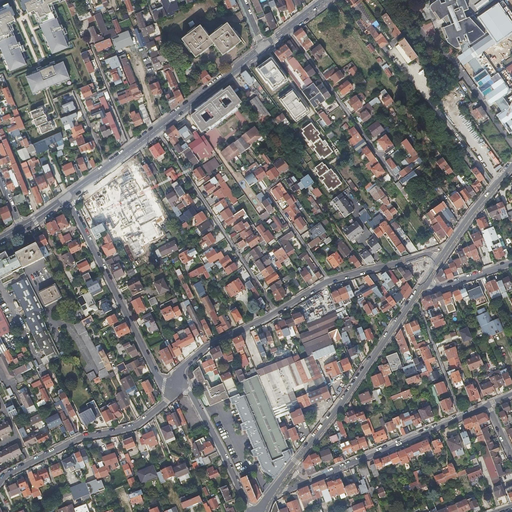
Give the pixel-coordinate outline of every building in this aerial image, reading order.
[(59,0),(25,0),(23,1),(28,12),(34,9),(52,53),(68,46),(68,45),(63,34),(65,33),(61,23),(59,24),(50,2),(54,0),(56,0),(57,1),(59,0)] [(128,0),(124,0),(129,12),(133,10),(128,0)] [(166,15),(167,17),(175,13),(174,10),(171,4),(169,5),(167,0),(160,0),(162,4),(162,5),(164,11),(166,15)] [(262,10),(258,0),(252,0),(258,12),(262,10)] [(276,5),(279,11),(287,8),(283,0),(279,0),(280,1),(275,3),(276,5)] [(289,12),(289,13),(290,12),(290,11),(295,9),(291,0),(283,0),(287,8),(289,12)] [(345,0),(348,3),(359,19),(366,27),(370,24),(376,20),(361,0),(360,0),(345,0)] [(430,9),(439,21),(440,23),(441,25),(445,22),(442,18),(445,22),(446,22),(448,25),(441,28),(447,41),(455,47),(456,47),(457,47),(460,46),(463,53),(470,48),(469,45),(488,32),(476,18),(475,16),(474,15),(472,15),(467,17),(466,15),(467,15),(468,15),(466,12),(465,12),(464,10),(469,8),(466,1),(467,0),(444,0),(445,1),(441,2),(440,0),(436,0),(431,4),(430,5),(430,6),(430,7),(431,8),(430,9)] [(511,13),(502,0),(501,0),(476,18),(488,32),(489,35),(470,48),(463,53),(458,57),(464,65),(465,64),(468,62),(477,56),(511,29),(511,13)] [(6,5),(0,8),(0,46),(10,71),(26,64),(19,46),(21,45),(19,41),(17,42),(9,22),(15,19),(10,7),(7,9),(6,5)] [(155,19),(155,20),(166,15),(164,11),(162,5),(157,7),(157,6),(155,7),(156,8),(151,10),(155,19)] [(81,10),(76,12),(79,21),(91,16),(89,11),(83,14),(81,10)] [(134,13),(140,29),(145,26),(142,18),(143,17),(140,11),(134,13)] [(266,19),(270,28),(275,26),(269,12),(264,14),(265,16),(266,19)] [(394,28),(396,26),(386,12),(381,16),(389,26),(392,24),(394,28)] [(102,35),(104,40),(109,37),(116,35),(114,30),(106,33),(98,13),(94,15),(96,20),(102,35)] [(116,29),(114,30),(116,35),(122,33),(116,19),(113,20),(116,29)] [(366,35),(370,33),(366,27),(359,19),(356,21),(366,35)] [(227,21),(214,31),(209,35),(200,24),(182,38),(195,56),(214,42),(223,53),(241,39),(227,21)] [(143,35),(146,34),(154,31),(151,24),(145,26),(140,29),(143,35)] [(370,33),(371,35),(381,48),(387,43),(384,38),(381,37),(377,40),(375,37),(378,35),(370,24),(366,27),(370,33)] [(423,26),(427,36),(434,33),(430,24),(423,26)] [(88,27),(94,43),(104,40),(102,35),(99,36),(98,34),(96,34),(93,26),(88,27)] [(301,28),(293,34),(306,52),(314,46),(310,40),(305,43),(303,41),(304,40),(302,39),(307,36),(301,28)] [(122,33),(116,35),(109,37),(112,44),(114,49),(132,42),(128,30),(122,33)] [(408,62),(417,56),(404,38),(401,33),(398,34),(401,38),(397,41),(399,43),(396,46),(408,62)] [(154,41),(153,40),(149,41),(146,34),(143,35),(147,46),(148,48),(155,45),(154,41)] [(104,40),(94,43),(97,51),(103,48),(102,47),(112,44),(109,37),(104,40)] [(291,39),(285,44),(285,45),(293,55),(293,56),(300,51),(291,39)] [(285,45),(274,53),(277,56),(281,62),(291,55),(292,56),(293,55),(285,45)] [(325,52),(320,45),(311,52),(317,61),(321,58),(320,56),(325,52)] [(91,51),(90,49),(86,51),(80,53),(84,63),(90,61),(86,53),(91,51)] [(103,55),(105,59),(106,63),(109,62),(111,68),(120,65),(120,64),(118,59),(117,55),(116,54),(115,51),(115,50),(103,55)] [(163,54),(162,53),(159,55),(151,58),(155,68),(161,66),(159,61),(165,59),(163,54)] [(118,59),(120,64),(120,65),(125,76),(126,78),(128,83),(130,88),(134,98),(134,99),(138,97),(138,96),(141,94),(140,89),(138,90),(134,80),(137,79),(135,76),(133,77),(128,64),(130,63),(127,56),(124,57),(118,59)] [(477,56),(468,62),(477,75),(472,78),(478,87),(477,88),(490,106),(495,102),(502,111),(496,116),(509,134),(511,133),(511,105),(510,107),(503,97),(511,90),(511,77),(510,75),(505,68),(492,77),(477,56)] [(303,70),(296,60),(294,57),(292,58),(294,61),(293,62),(300,72),(298,74),(299,76),(301,74),(303,76),(300,78),(307,87),(313,83),(309,77),(303,70)] [(283,82),(287,79),(280,71),(279,71),(279,69),(272,59),(257,70),(267,83),(272,89),(277,86),(277,87),(284,83),(283,82)] [(55,61),(43,66),(44,68),(26,76),(31,87),(33,86),(35,92),(62,81),(61,80),(69,76),(63,60),(56,63),(55,61)] [(94,71),(90,61),(84,63),(92,82),(93,85),(95,88),(98,87),(92,74),(91,73),(90,72),(94,71)] [(387,67),(385,64),(381,67),(383,70),(384,70),(389,77),(391,75),(387,68),(387,67)] [(310,65),(303,70),(309,77),(315,72),(310,65)] [(348,70),(353,76),(357,73),(359,72),(354,65),(348,70)] [(114,80),(114,81),(115,81),(119,78),(118,76),(122,75),(119,66),(110,70),(110,71),(109,71),(111,75),(112,74),(114,80)] [(173,72),(171,66),(170,67),(169,67),(164,69),(163,69),(171,87),(176,85),(176,86),(176,87),(172,89),(174,94),(173,95),(173,96),(170,98),(168,94),(167,94),(165,95),(171,109),(183,99),(171,72),(173,72)] [(339,70),(336,67),(323,76),(326,80),(330,77),(339,70)] [(201,78),(204,84),(212,77),(205,69),(201,72),(199,73),(201,78)] [(339,70),(330,77),(335,83),(343,77),(339,70)] [(250,77),(245,71),(240,75),(249,86),(251,84),(253,83),(249,78),(250,77)] [(4,98),(6,98),(11,96),(2,74),(0,74),(0,77),(0,78),(4,88),(2,88),(3,91),(1,92),(4,98)] [(188,81),(184,74),(180,76),(184,84),(188,81)] [(321,84),(322,83),(320,79),(314,84),(316,87),(321,84)] [(149,85),(152,94),(156,92),(157,94),(162,92),(157,81),(149,85)] [(238,89),(232,81),(228,84),(230,87),(234,92),(236,91),(238,89)] [(264,91),(256,81),(254,83),(253,83),(261,93),(264,91)] [(352,88),(347,81),(338,88),(343,95),(352,88)] [(98,95),(97,93),(96,92),(92,93),(89,86),(93,85),(92,82),(80,88),(85,100),(93,97),(93,96),(98,95)] [(316,87),(314,84),(313,83),(307,87),(302,91),(308,100),(319,92),(320,92),(316,87)] [(324,88),(321,84),(316,87),(320,92),(325,99),(330,96),(325,88),(324,88)] [(395,87),(401,94),(404,92),(399,84),(395,87)] [(240,106),(243,104),(234,92),(230,87),(229,88),(228,88),(227,88),(226,88),(224,89),(222,91),(221,89),(197,108),(195,109),(196,110),(194,112),(193,115),(191,117),(203,134),(207,131),(209,134),(212,131),(213,133),(220,128),(218,127),(232,116),(233,118),(240,113),(238,111),(242,108),(240,106)] [(134,98),(130,88),(116,93),(120,104),(125,102),(129,100),(126,93),(128,92),(129,95),(130,96),(131,99),(134,98)] [(241,99),(242,98),(244,97),(238,89),(236,91),(241,99)] [(256,96),(268,112),(272,110),(256,89),(255,90),(253,91),(256,96)] [(388,95),(384,89),(380,92),(384,98),(381,100),(386,106),(393,101),(388,95)] [(295,121),(309,111),(293,90),(279,100),(288,111),(290,111),(290,114),(295,121)] [(319,92),(308,100),(314,108),(316,107),(320,104),(321,105),(326,101),(325,99),(320,92),(319,92)] [(356,112),(362,107),(361,106),(359,103),(363,100),(365,99),(360,93),(349,101),(351,103),(350,104),(356,112)] [(11,106),(15,105),(11,96),(6,98),(8,103),(7,103),(7,104),(8,104),(10,103),(11,106)] [(108,109),(103,96),(99,98),(100,102),(101,103),(103,107),(104,110),(108,109)] [(103,96),(108,109),(104,110),(105,112),(106,116),(111,128),(112,129),(113,132),(117,143),(120,140),(119,137),(120,137),(103,96)] [(267,118),(271,116),(271,115),(268,112),(256,96),(248,102),(254,110),(260,118),(264,115),(267,118)] [(265,98),(273,109),(276,107),(268,96),(265,98)] [(371,107),(377,102),(379,100),(376,97),(368,103),(371,107)] [(65,106),(66,108),(68,107),(69,111),(76,108),(72,99),(61,104),(62,107),(65,106)] [(85,101),(90,112),(103,107),(101,103),(98,104),(95,106),(94,105),(93,105),(91,99),(85,101)] [(137,105),(146,127),(151,123),(143,103),(137,105)] [(371,107),(368,103),(362,107),(356,112),(358,116),(359,115),(361,117),(360,118),(363,122),(370,117),(368,113),(373,110),(371,107)] [(41,105),(37,107),(38,108),(30,111),(33,119),(34,118),(37,125),(38,125),(42,133),(55,127),(53,124),(52,125),(50,120),(47,121),(44,114),(46,114),(45,110),(43,111),(41,105)] [(478,119),(486,113),(481,105),(477,108),(476,106),(473,107),(475,109),(472,111),(478,119)] [(105,112),(104,110),(103,107),(90,112),(91,116),(99,112),(101,118),(106,116),(105,112)] [(129,112),(134,125),(142,122),(138,112),(135,113),(134,110),(129,112)] [(261,123),(267,118),(264,115),(260,118),(254,110),(251,112),(257,120),(258,119),(261,123)] [(321,118),(322,120),(320,121),(324,126),(326,125),(327,126),(331,123),(323,111),(319,114),(321,118)] [(70,114),(66,115),(66,116),(67,117),(69,123),(71,127),(75,125),(72,120),(74,119),(74,118),(74,117),(77,116),(76,112),(70,114)] [(288,121),(282,113),(274,120),(277,124),(281,122),(284,126),(286,125),(285,123),(288,121)] [(12,130),(18,128),(21,126),(24,125),(22,122),(20,116),(19,115),(14,117),(13,116),(11,117),(3,121),(4,123),(14,119),(17,125),(11,127),(12,130)] [(63,125),(69,123),(67,117),(66,116),(61,119),(63,125)] [(111,133),(113,132),(112,129),(111,128),(106,116),(101,118),(100,118),(103,126),(99,128),(103,137),(111,133)] [(385,134),(390,130),(389,128),(387,130),(386,128),(383,130),(377,121),(368,128),(374,137),(379,133),(382,137),(385,134)] [(76,136),(81,134),(80,132),(84,131),(81,124),(76,126),(76,125),(75,125),(71,127),(74,135),(75,137),(76,136)] [(324,158),(331,153),(328,148),(329,147),(325,142),(323,143),(316,134),(318,133),(314,127),(313,128),(309,124),(302,129),(303,131),(301,133),(309,142),(310,141),(315,147),(313,148),(320,158),(322,156),(324,158)] [(174,125),(166,132),(170,138),(169,139),(174,147),(178,144),(180,143),(175,137),(178,135),(183,141),(184,140),(177,130),(174,125)] [(206,156),(207,158),(212,155),(200,137),(195,140),(191,133),(185,125),(177,130),(184,140),(187,145),(189,147),(193,153),(198,161),(206,156)] [(295,131),(291,126),(290,127),(292,130),(290,131),(285,135),(287,138),(290,136),(293,134),(296,131),(295,131)] [(359,146),(365,141),(362,138),(361,139),(354,128),(353,128),(352,127),(350,128),(351,130),(349,131),(348,131),(353,138),(349,140),(358,153),(362,150),(359,146)] [(10,162),(12,165),(22,190),(23,194),(28,192),(5,138),(1,128),(0,128),(0,136),(1,140),(8,155),(9,160),(10,162)] [(26,147),(21,137),(18,128),(12,130),(8,132),(13,144),(16,143),(13,137),(17,135),(23,149),(17,151),(21,160),(29,157),(25,147),(26,147)] [(249,147),(262,138),(255,128),(242,137),(234,143),(233,143),(220,152),(227,162),(240,153),(241,154),(250,148),(249,147)] [(195,130),(191,133),(195,140),(200,137),(195,130)] [(55,141),(63,138),(62,138),(60,132),(33,143),(35,150),(37,153),(42,151),(49,148),(47,145),(55,141)] [(78,146),(85,143),(82,134),(81,134),(76,136),(75,137),(78,146)] [(200,137),(212,155),(216,153),(203,134),(200,137)] [(386,154),(394,148),(385,134),(382,137),(376,140),(386,154)] [(35,150),(33,143),(31,144),(31,143),(29,145),(26,138),(25,135),(21,137),(26,147),(28,153),(35,150)] [(413,148),(410,144),(408,141),(406,139),(402,142),(412,157),(409,159),(408,157),(405,159),(409,165),(411,163),(416,159),(419,157),(417,154),(413,148)] [(93,140),(92,140),(91,141),(89,141),(85,143),(78,146),(79,148),(80,151),(88,148),(89,149),(94,147),(95,146),(93,140)] [(368,145),(365,141),(359,146),(362,150),(370,161),(374,158),(366,147),(368,145)] [(158,143),(149,149),(155,159),(164,153),(158,143)] [(178,144),(174,147),(179,154),(183,151),(189,147),(187,145),(182,149),(178,144)] [(185,155),(187,158),(193,153),(189,147),(183,151),(186,154),(185,155)] [(392,153),(397,160),(403,156),(400,152),(398,149),(393,152),(392,153)] [(192,165),(199,161),(198,161),(193,153),(187,158),(192,165)] [(268,165),(266,167),(267,169),(273,165),(267,156),(265,153),(261,155),(267,163),(268,165)] [(86,166),(82,157),(77,159),(81,170),(87,168),(86,166)] [(281,173),(289,167),(282,158),(279,161),(275,164),(281,173)] [(375,158),(374,158),(370,161),(365,164),(369,169),(371,169),(377,178),(385,172),(378,164),(379,163),(375,158)] [(457,167),(463,163),(460,158),(454,163),(457,167)] [(209,176),(211,179),(214,177),(215,177),(211,171),(215,169),(209,160),(202,165),(209,176)] [(391,160),(387,164),(395,175),(399,172),(391,160)] [(448,174),(452,171),(445,161),(438,165),(442,171),(443,170),(444,171),(445,170),(446,171),(448,174)] [(71,162),(62,165),(65,174),(74,171),(71,162)] [(262,178),(266,175),(261,167),(260,168),(256,162),(254,163),(255,165),(258,168),(258,169),(257,170),(252,173),(257,181),(262,178)] [(333,174),(326,165),(324,166),(322,162),(314,168),(317,172),(316,173),(319,178),(322,175),(324,178),(321,181),(328,190),(332,188),(333,190),(341,184),(337,179),(339,178),(335,173),(333,174)] [(79,178),(82,175),(79,169),(78,169),(76,163),(73,164),(79,178)] [(411,163),(409,165),(406,167),(399,172),(402,176),(410,170),(409,169),(410,167),(411,168),(414,167),(411,163)] [(466,167),(463,163),(457,167),(460,171),(466,167)] [(49,182),(54,180),(50,171),(47,164),(42,166),(49,182)] [(142,167),(151,183),(154,181),(153,180),(155,179),(147,164),(142,167)] [(152,164),(148,166),(153,174),(157,172),(152,164)] [(10,168),(9,166),(6,167),(11,179),(11,180),(13,185),(18,183),(13,172),(12,173),(10,169),(9,170),(9,169),(10,168)] [(11,179),(6,167),(2,169),(7,181),(11,179)] [(172,167),(165,172),(168,177),(170,175),(173,180),(177,178),(174,172),(172,167)] [(193,171),(195,175),(196,177),(198,180),(206,176),(200,167),(193,171)] [(279,174),(274,167),(269,171),(266,173),(267,175),(271,180),(279,174)] [(479,182),(484,178),(476,168),(471,171),(478,180),(479,182)] [(115,183),(105,188),(110,200),(117,197),(118,201),(132,196),(127,184),(135,181),(130,169),(122,173),(123,177),(117,179),(120,186),(117,187),(115,183)] [(413,176),(410,172),(399,181),(402,184),(413,176)] [(250,186),(257,181),(252,173),(245,179),(250,186)] [(314,182),(308,175),(300,180),(302,182),(297,185),(301,190),(307,185),(310,188),(311,189),(312,192),(313,192),(317,198),(318,197),(321,195),(322,194),(317,187),(314,189),(311,186),(314,184),(313,183),(314,183),(314,182)] [(229,192),(230,191),(229,189),(227,187),(225,184),(223,181),(220,176),(215,179),(217,182),(218,182),(220,185),(221,187),(226,194),(229,192)] [(296,184),(298,183),(293,176),(286,181),(291,188),(296,184)] [(206,183),(203,184),(204,186),(206,189),(205,189),(208,193),(215,188),(211,182),(213,181),(215,184),(217,182),(214,177),(211,179),(206,183)] [(39,180),(38,178),(35,179),(36,181),(37,181),(40,190),(47,187),(44,178),(39,180)] [(14,186),(13,185),(11,180),(6,182),(9,188),(12,187),(13,190),(15,189),(14,186)] [(180,197),(185,194),(183,191),(181,192),(176,184),(177,183),(179,182),(178,180),(176,181),(173,183),(171,184),(180,197)] [(350,180),(348,182),(355,192),(358,190),(350,180)] [(478,187),(481,185),(479,182),(478,180),(471,186),(476,192),(480,189),(478,187)] [(287,193),(280,182),(277,184),(278,187),(284,195),(287,193)] [(377,184),(376,183),(372,185),(366,189),(367,191),(369,190),(377,184)] [(384,195),(377,184),(369,190),(376,201),(380,198),(384,205),(379,208),(386,218),(391,214),(389,211),(386,207),(388,205),(387,203),(388,202),(386,199),(387,198),(386,196),(387,196),(385,194),(384,195)] [(471,197),(475,194),(469,185),(467,187),(466,185),(463,186),(471,197)] [(36,186),(31,188),(37,203),(42,201),(36,186)] [(401,188),(399,189),(401,192),(403,195),(408,201),(412,199),(403,186),(401,188)] [(457,190),(465,201),(471,197),(463,186),(457,190)] [(218,195),(221,200),(227,196),(226,194),(221,187),(213,192),(216,196),(218,195)] [(284,195),(278,187),(272,191),(278,199),(284,195)] [(23,194),(22,190),(20,191),(21,193),(13,196),(16,203),(19,202),(20,204),(23,202),(23,201),(26,199),(23,194)] [(169,194),(165,196),(174,212),(185,206),(183,202),(176,206),(177,206),(175,207),(172,202),(175,200),(175,201),(178,200),(173,191),(172,190),(168,192),(169,194)] [(456,209),(464,203),(457,192),(452,196),(448,199),(456,209)] [(104,211),(111,209),(106,193),(99,195),(104,211)] [(289,196),(287,193),(284,195),(280,198),(283,202),(285,200),(289,206),(294,203),(291,199),(289,196)] [(346,201),(341,193),(332,200),(340,210),(349,204),(346,201)] [(177,217),(182,214),(181,213),(187,209),(186,206),(193,202),(192,201),(194,199),(192,196),(190,198),(188,194),(186,195),(185,194),(180,197),(183,202),(185,206),(174,212),(177,217)] [(316,211),(319,208),(310,196),(307,198),(316,211)] [(233,205),(238,202),(234,197),(230,200),(233,205)] [(215,206),(220,213),(222,212),(228,208),(229,208),(224,200),(215,206)] [(267,211),(259,216),(262,220),(270,215),(268,213),(273,210),(269,204),(266,200),(261,203),(267,211)] [(448,237),(452,231),(450,226),(448,224),(446,225),(438,215),(437,216),(436,214),(440,210),(450,224),(452,222),(453,224),(457,221),(456,220),(453,216),(444,204),(443,201),(429,211),(446,234),(448,237)] [(143,217),(149,215),(143,202),(137,205),(143,217)] [(349,204),(340,210),(345,218),(354,211),(352,208),(351,207),(352,206),(353,205),(351,202),(350,203),(349,204)] [(285,209),(292,219),(301,214),(297,208),(295,209),(294,207),(296,206),(294,203),(289,206),(285,209)] [(507,215),(502,203),(496,205),(501,218),(507,215)] [(392,209),(389,211),(391,214),(392,215),(397,212),(392,205),(390,207),(392,209)] [(501,218),(496,205),(486,209),(490,218),(496,215),(498,219),(501,218)] [(0,213),(4,223),(12,219),(7,206),(0,208),(0,213)] [(184,220),(186,222),(186,221),(194,216),(197,214),(193,208),(189,211),(184,213),(179,217),(182,221),(184,220)] [(220,213),(225,221),(233,215),(228,208),(222,212),(220,213)] [(316,211),(313,213),(316,217),(323,213),(319,208),(316,211)] [(392,215),(391,214),(386,218),(379,208),(378,209),(385,219),(384,219),(385,220),(384,221),(382,219),(375,224),(378,227),(383,234),(385,232),(387,235),(385,236),(392,244),(393,243),(398,250),(400,254),(405,250),(386,222),(393,217),(392,215)] [(244,217),(245,219),(246,218),(248,217),(243,209),(240,211),(237,213),(233,215),(225,221),(228,226),(236,220),(235,220),(244,214),(246,215),(244,217)] [(206,217),(202,211),(197,214),(194,216),(197,220),(195,221),(196,223),(195,223),(196,226),(207,219),(206,217)] [(368,212),(367,211),(359,217),(363,223),(371,217),(368,212)] [(446,234),(429,211),(427,213),(434,224),(435,225),(432,227),(440,238),(446,234)] [(92,215),(95,226),(106,223),(103,212),(92,215)] [(55,221),(59,230),(69,226),(65,219),(66,218),(65,218),(63,214),(54,219),(55,221)] [(280,231),(288,225),(287,223),(282,226),(275,216),(272,218),(274,222),(270,225),(273,229),(274,228),(277,232),(280,231)] [(300,216),(294,221),(299,229),(300,228),(302,227),(305,225),(303,222),(305,221),(304,219),(302,220),(300,216)] [(153,233),(164,227),(160,218),(149,224),(153,233)] [(484,218),(476,221),(480,231),(481,232),(484,231),(483,228),(488,226),(484,218)] [(383,234),(378,227),(375,224),(373,219),(370,221),(375,229),(373,231),(378,238),(383,234)] [(393,219),(390,221),(395,229),(399,226),(393,219)] [(46,225),(45,225),(50,235),(51,234),(52,236),(54,235),(53,233),(59,230),(55,221),(46,225)] [(213,229),(208,221),(200,226),(198,227),(203,235),(213,229)] [(241,221),(233,226),(237,232),(238,231),(239,232),(242,230),(243,231),(248,227),(250,226),(247,222),(243,224),(241,221)] [(356,221),(350,226),(358,238),(361,236),(361,235),(360,233),(361,232),(363,231),(356,221)] [(319,223),(315,226),(311,228),(308,231),(310,234),(309,235),(310,236),(311,236),(314,239),(321,234),(323,233),(325,231),(319,223)] [(126,239),(134,235),(128,224),(120,228),(126,239)] [(261,224),(256,228),(257,230),(261,236),(264,240),(266,243),(273,238),(268,230),(266,231),(261,224)] [(343,231),(350,241),(352,239),(353,238),(354,239),(355,240),(358,238),(350,226),(343,231)] [(248,227),(243,231),(239,233),(243,239),(252,233),(248,227)] [(486,244),(489,252),(493,250),(502,247),(497,235),(494,227),(489,229),(484,231),(481,232),(484,238),(486,244)] [(291,231),(289,232),(284,236),(287,240),(294,235),(291,231)] [(103,241),(110,238),(107,232),(100,235),(103,241)] [(216,241),(210,232),(202,237),(204,240),(202,241),(203,244),(206,242),(208,246),(216,241)] [(471,236),(474,245),(476,248),(486,244),(484,238),(482,239),(479,232),(471,236)] [(58,235),(64,247),(67,246),(65,242),(62,236),(61,233),(58,235)] [(69,233),(62,236),(65,242),(70,240),(72,239),(69,233)] [(314,239),(308,243),(311,248),(326,237),(323,233),(321,234),(314,239)] [(40,247),(48,243),(43,234),(36,239),(40,247)] [(253,234),(245,239),(251,247),(258,242),(256,240),(259,238),(257,235),(254,237),(253,234)] [(239,235),(233,238),(235,243),(241,240),(239,235)] [(410,250),(414,247),(406,235),(401,238),(410,250)] [(287,240),(284,236),(277,241),(281,247),(285,252),(286,254),(293,249),(287,240)] [(375,253),(381,248),(373,236),(369,238),(370,239),(371,240),(369,242),(367,243),(371,249),(374,252),(375,253)] [(122,241),(124,249),(131,246),(130,244),(134,243),(133,238),(122,241)] [(243,239),(237,243),(240,247),(246,244),(243,239)] [(67,246),(70,252),(71,254),(80,249),(76,241),(71,243),(70,240),(65,242),(67,246)] [(158,248),(162,256),(169,252),(170,251),(171,252),(178,249),(174,241),(158,248)] [(335,246),(343,257),(344,256),(350,252),(342,241),(335,246)] [(33,263),(44,257),(37,243),(25,249),(15,254),(22,268),(33,263)] [(115,251),(112,244),(108,246),(107,244),(105,245),(102,246),(106,257),(112,254),(112,253),(115,251)] [(474,245),(468,247),(472,256),(478,254),(477,252),(476,248),(474,245)] [(504,255),(506,259),(510,258),(507,250),(505,247),(505,245),(504,246),(502,247),(493,250),(496,258),(504,255)] [(262,250),(261,248),(259,249),(257,247),(250,252),(255,260),(262,255),(260,252),(262,250)] [(285,252),(281,247),(278,250),(277,249),(276,250),(275,249),(272,251),(276,258),(278,260),(280,263),(288,257),(286,254),(285,252)] [(463,249),(463,251),(467,258),(471,257),(472,256),(468,247),(463,249)] [(209,252),(208,249),(203,252),(204,255),(205,254),(209,262),(204,264),(206,269),(209,266),(214,264),(213,262),(219,258),(220,260),(224,257),(221,252),(217,255),(214,249),(209,252)] [(367,265),(375,263),(373,260),(372,258),(372,256),(371,255),(368,251),(366,249),(359,254),(367,265)] [(188,250),(179,254),(184,263),(193,258),(188,250)] [(463,251),(458,253),(460,258),(462,264),(468,261),(467,258),(463,251)] [(61,257),(65,266),(69,264),(70,265),(72,265),(71,263),(75,261),(71,254),(70,252),(61,257)] [(336,252),(327,258),(334,267),(342,261),(336,252)] [(22,268),(15,254),(9,258),(6,253),(0,255),(0,277),(11,272),(12,273),(22,268)] [(307,254),(303,257),(308,265),(312,270),(315,268),(308,258),(309,257),(307,254)] [(227,255),(224,257),(220,260),(215,263),(219,268),(222,266),(224,269),(225,268),(233,263),(227,255)] [(261,272),(261,271),(270,266),(269,264),(271,262),(266,255),(259,260),(255,262),(261,272)] [(352,261),(357,268),(360,265),(360,266),(361,265),(355,256),(351,259),(350,258),(349,259),(350,260),(351,262),(352,261)] [(85,258),(75,263),(85,283),(90,280),(86,270),(90,268),(85,258)] [(459,259),(453,261),(454,262),(456,268),(461,265),(459,259)] [(113,261),(109,264),(110,267),(112,271),(113,270),(115,273),(114,274),(116,278),(120,276),(124,274),(118,263),(115,264),(113,261)] [(234,262),(233,263),(225,268),(227,272),(228,274),(237,268),(234,262)] [(452,263),(448,265),(450,269),(454,277),(459,275),(457,269),(456,268),(454,262),(452,263)] [(209,276),(203,264),(187,273),(190,278),(202,271),(204,270),(205,272),(204,273),(206,277),(209,276)] [(300,274),(305,281),(312,277),(315,275),(308,265),(305,267),(303,269),(304,271),(303,272),(300,274)] [(273,272),(274,272),(270,266),(261,271),(265,278),(273,272)] [(189,298),(193,296),(183,277),(179,268),(176,270),(178,276),(181,281),(183,280),(184,284),(182,285),(185,290),(186,289),(187,293),(189,298)] [(315,275),(317,278),(321,275),(316,268),(315,268),(312,270),(315,275)] [(401,268),(397,269),(403,277),(406,281),(413,276),(410,272),(407,273),(406,271),(404,272),(404,271),(401,268)] [(447,279),(442,268),(436,277),(440,282),(447,279)] [(135,273),(133,269),(132,269),(126,272),(128,277),(135,273)] [(444,271),(448,279),(454,277),(450,269),(444,271)] [(386,272),(387,274),(394,284),(398,281),(397,279),(395,280),(392,276),(390,270),(385,271),(386,272)] [(275,273),(274,272),(273,272),(265,278),(266,279),(265,279),(268,284),(271,282),(272,283),(274,282),(281,278),(280,277),(281,276),(280,275),(278,276),(275,273)] [(382,285),(383,286),(386,290),(387,291),(388,290),(395,285),(394,284),(387,274),(386,272),(381,276),(386,283),(389,287),(388,288),(384,283),(382,285)] [(374,274),(368,275),(375,284),(375,285),(380,282),(374,274)] [(375,284),(368,275),(364,278),(370,287),(375,284)] [(209,276),(206,277),(211,286),(214,284),(209,276)] [(27,277),(26,277),(10,285),(10,286),(23,279),(27,277)] [(43,309),(27,277),(23,279),(39,311),(43,309)] [(273,292),(281,286),(280,284),(282,283),(281,282),(285,279),(284,277),(268,288),(269,289),(271,288),(273,292)] [(404,297),(405,299),(412,290),(406,281),(403,277),(400,280),(402,281),(403,283),(401,286),(402,287),(401,288),(402,289),(400,292),(401,294),(404,297)] [(487,281),(485,277),(481,278),(484,285),(486,284),(489,293),(499,289),(495,280),(487,283),(487,281)] [(508,277),(501,280),(506,292),(507,294),(511,292),(511,288),(509,289),(508,287),(511,286),(508,277)] [(138,279),(137,278),(127,283),(133,295),(143,290),(138,279)] [(46,356),(49,362),(60,356),(46,326),(43,318),(39,311),(23,279),(10,286),(27,318),(30,324),(42,349),(46,356)] [(163,279),(154,283),(160,294),(168,290),(163,279)] [(238,279),(225,287),(231,296),(244,288),(238,279)] [(261,307),(265,304),(249,280),(245,283),(261,307)] [(506,292),(501,280),(496,282),(503,297),(507,295),(507,294),(506,292)] [(87,285),(90,293),(100,288),(97,281),(87,285)] [(199,282),(194,285),(201,299),(206,297),(199,282)] [(470,282),(463,284),(465,287),(468,296),(473,294),(471,290),(474,288),(471,282),(470,282)] [(375,284),(370,287),(365,290),(361,292),(363,296),(363,297),(364,299),(367,296),(366,296),(372,292),(381,298),(383,296),(378,289),(375,285),(375,284)] [(54,285),(46,289),(38,293),(45,306),(53,302),(61,298),(54,285)] [(90,293),(87,285),(86,286),(84,287),(83,290),(83,291),(82,291),(81,292),(80,292),(79,294),(75,296),(86,317),(90,315),(98,310),(90,293)] [(349,285),(345,286),(345,287),(345,288),(349,298),(354,296),(349,285)] [(383,286),(378,289),(383,296),(391,307),(396,304),(389,294),(388,292),(387,291),(386,290),(383,286)] [(468,296),(465,287),(459,290),(463,298),(463,299),(466,297),(467,298),(468,298),(467,297),(468,296)] [(273,293),(277,300),(286,295),(282,288),(273,293)] [(341,289),(338,291),(344,305),(351,302),(349,298),(345,288),(341,289)] [(459,290),(453,292),(456,301),(463,298),(459,290)] [(338,291),(330,294),(334,303),(338,302),(340,306),(344,305),(338,291)] [(397,301),(404,297),(401,294),(400,292),(399,291),(396,293),(393,295),(397,301)] [(357,300),(360,307),(363,306),(367,314),(367,315),(368,315),(369,316),(370,316),(371,316),(372,316),(373,315),(371,312),(370,311),(366,303),(364,299),(363,297),(363,296),(361,292),(360,293),(356,295),(355,295),(357,300)] [(442,295),(441,292),(430,296),(433,304),(434,308),(438,307),(436,303),(437,301),(440,300),(442,305),(444,311),(446,310),(447,312),(446,312),(447,315),(449,314),(448,313),(443,299),(442,295)] [(451,292),(442,295),(443,299),(448,313),(455,310),(453,304),(452,304),(450,298),(452,297),(453,297),(451,292)] [(311,315),(308,309),(325,301),(321,293),(299,304),(309,322),(324,314),(322,309),(311,315)] [(151,306),(156,303),(153,296),(147,299),(148,302),(151,306)] [(379,307),(383,313),(391,307),(383,296),(381,298),(379,299),(383,305),(381,306),(379,307)] [(433,304),(430,296),(424,298),(422,299),(422,301),(425,307),(423,307),(425,312),(426,311),(431,310),(429,306),(433,304)] [(139,297),(131,301),(137,313),(145,309),(140,298),(139,297)] [(213,308),(208,298),(202,301),(214,324),(217,323),(215,319),(217,318),(212,309),(213,308)] [(183,302),(187,309),(189,314),(190,314),(198,330),(202,328),(188,299),(183,302)] [(111,310),(107,301),(100,305),(104,313),(111,310)] [(175,315),(176,315),(173,308),(172,309),(170,305),(160,310),(165,320),(175,315)] [(232,312),(231,313),(236,322),(241,319),(233,305),(229,307),(232,312)] [(173,308),(176,315),(181,312),(178,306),(173,308)] [(0,318),(8,334),(12,332),(0,307),(0,318)] [(373,315),(373,316),(375,316),(374,315),(379,312),(376,307),(373,309),(370,311),(371,312),(373,315)] [(485,337),(492,335),(496,334),(494,331),(498,329),(499,333),(504,331),(503,330),(498,318),(492,321),(487,312),(486,312),(484,308),(477,310),(479,315),(476,316),(485,337)] [(432,309),(431,310),(426,311),(427,315),(428,315),(430,319),(435,317),(432,309)] [(157,327),(150,312),(141,316),(142,319),(143,319),(149,331),(157,327)] [(292,318),(295,324),(304,320),(301,312),(296,315),(295,313),(291,315),(292,318)] [(322,319),(327,333),(337,329),(334,322),(339,320),(336,313),(322,319)] [(114,314),(106,318),(110,325),(117,321),(114,314)] [(443,316),(442,314),(435,317),(430,319),(432,323),(433,323),(435,327),(444,324),(442,319),(441,317),(443,316)] [(90,315),(86,317),(81,320),(84,325),(93,320),(90,315)] [(222,323),(223,324),(216,327),(219,333),(230,326),(224,315),(222,316),(224,320),(222,322),(222,323)] [(292,318),(285,321),(288,328),(292,327),(294,332),(296,332),(297,333),(298,332),(295,324),(292,318)] [(306,325),(309,331),(312,339),(327,333),(322,319),(306,325)] [(84,325),(81,320),(77,322),(74,324),(79,334),(80,333),(99,370),(98,376),(100,379),(104,377),(109,374),(109,373),(108,372),(107,370),(96,349),(95,346),(84,325)] [(350,331),(354,330),(351,321),(350,320),(344,323),(346,327),(340,329),(341,331),(338,332),(341,339),(343,344),(347,342),(350,348),(349,348),(350,349),(347,350),(351,359),(358,356),(357,354),(361,352),(358,345),(352,347),(346,331),(350,330),(350,331)] [(417,320),(410,323),(414,334),(421,331),(417,320)] [(279,323),(283,335),(284,338),(291,335),(288,328),(285,321),(280,323),(280,322),(278,322),(279,323)] [(114,328),(118,336),(130,331),(125,322),(114,328)] [(199,333),(194,323),(189,326),(197,342),(198,341),(195,335),(199,333)] [(278,325),(274,326),(278,337),(283,335),(279,323),(277,323),(278,325)] [(410,323),(405,325),(408,334),(410,333),(411,336),(410,336),(415,350),(419,348),(418,344),(414,334),(410,323)] [(30,324),(28,325),(40,350),(42,349),(30,324)] [(211,333),(206,324),(202,326),(207,335),(211,333)] [(472,338),(466,324),(460,326),(461,330),(460,330),(459,332),(464,341),(472,338)] [(187,325),(184,326),(185,328),(183,330),(190,343),(195,341),(187,325)] [(354,330),(359,341),(366,338),(363,331),(361,327),(354,330)] [(366,338),(367,341),(374,338),(370,328),(363,331),(366,338)] [(337,329),(327,333),(330,339),(334,337),(335,337),(337,341),(341,339),(338,332),(337,329)] [(410,351),(401,329),(396,335),(403,353),(407,351),(408,352),(410,351)] [(179,348),(190,343),(183,330),(186,338),(181,340),(177,332),(172,335),(176,342),(179,348)] [(268,344),(274,342),(273,340),(269,331),(264,333),(267,342),(268,344)] [(299,335),(308,357),(312,355),(314,359),(315,360),(335,351),(330,339),(327,333),(312,339),(309,331),(299,335)] [(262,344),(267,342),(264,333),(258,336),(262,344)] [(245,345),(241,336),(232,340),(237,352),(241,351),(241,352),(243,351),(242,350),(243,350),(241,347),(245,345)] [(264,351),(262,344),(258,336),(254,337),(256,342),(261,352),(262,352),(264,351)] [(172,349),(167,340),(164,341),(167,347),(172,358),(175,356),(172,349)] [(115,345),(117,349),(118,352),(121,350),(124,349),(122,345),(121,342),(115,345)] [(128,342),(122,345),(124,349),(126,348),(130,354),(131,354),(132,357),(138,354),(133,344),(130,346),(128,342)] [(175,356),(181,354),(179,348),(176,342),(172,344),(174,348),(172,349),(175,356)] [(457,353),(453,343),(444,347),(448,359),(458,356),(457,353)] [(426,345),(419,348),(424,360),(432,358),(428,349),(426,345)] [(101,347),(96,349),(107,370),(112,368),(109,362),(114,359),(111,353),(109,354),(109,353),(105,354),(101,347)] [(164,362),(172,358),(167,347),(159,351),(161,355),(163,358),(164,362)] [(212,359),(212,360),(215,359),(215,360),(217,360),(216,358),(223,356),(222,354),(219,347),(209,351),(212,359)] [(7,350),(3,352),(7,361),(8,361),(8,362),(22,355),(21,353),(16,356),(16,357),(15,357),(13,358),(14,358),(12,359),(11,355),(10,353),(12,352),(11,352),(10,349),(7,350)] [(223,356),(225,361),(226,363),(234,360),(230,350),(228,349),(226,349),(226,352),(222,354),(223,356)] [(0,363),(8,379),(15,376),(12,370),(8,362),(7,361),(3,352),(0,353),(0,363)] [(9,363),(13,361),(15,364),(29,357),(27,353),(23,355),(22,355),(8,362),(9,363)] [(392,371),(402,367),(397,353),(386,357),(392,371)] [(484,364),(483,364),(479,354),(466,359),(467,364),(470,370),(474,369),(474,368),(477,367),(484,364)] [(245,355),(239,357),(241,362),(243,366),(248,363),(245,355)] [(292,357),(256,371),(257,375),(276,418),(281,416),(289,413),(289,412),(285,403),(290,401),(287,394),(294,392),(292,388),(303,384),(307,394),(298,398),(301,408),(330,397),(328,391),(325,384),(321,376),(317,365),(315,360),(314,359),(312,355),(308,357),(300,360),(294,362),(292,358),(292,357)] [(40,359),(44,365),(49,362),(46,356),(40,359)] [(432,371),(429,362),(433,361),(433,362),(437,360),(436,356),(434,357),(432,358),(424,360),(424,361),(426,366),(427,370),(428,372),(432,371)] [(460,360),(458,356),(448,359),(452,370),(455,369),(457,368),(458,368),(456,363),(457,363),(457,361),(460,360)] [(426,366),(424,361),(419,363),(417,357),(412,359),(415,367),(418,374),(422,373),(420,368),(424,367),(426,366)] [(339,361),(344,372),(352,368),(347,358),(339,361)] [(210,371),(214,370),(213,368),(215,367),(212,360),(212,359),(202,364),(204,368),(206,372),(210,371)] [(134,368),(137,375),(142,373),(139,369),(145,366),(143,362),(138,364),(136,360),(131,362),(134,368)] [(19,383),(24,381),(20,373),(31,367),(30,367),(33,365),(31,361),(12,370),(19,383)] [(123,370),(127,377),(124,379),(129,388),(131,391),(137,388),(128,371),(127,369),(125,365),(123,361),(116,365),(120,372),(123,370)] [(332,377),(344,372),(339,361),(336,363),(336,362),(324,367),(327,374),(330,373),(332,377)] [(125,365),(127,369),(128,371),(134,368),(131,362),(125,365)] [(382,365),(378,366),(381,374),(382,377),(385,383),(386,387),(390,385),(386,375),(391,373),(388,364),(383,366),(382,365)] [(506,385),(511,383),(508,372),(506,368),(502,370),(501,366),(498,367),(499,370),(500,371),(501,375),(505,383),(506,385)] [(404,372),(407,379),(418,374),(415,367),(404,372)] [(216,403),(210,390),(207,382),(206,382),(205,382),(199,368),(196,371),(207,398),(205,398),(209,406),(216,403)] [(235,371),(239,382),(244,380),(240,369),(239,369),(235,371)] [(455,369),(452,370),(447,372),(449,375),(451,375),(454,383),(459,382),(462,380),(461,379),(460,374),(458,371),(458,370),(456,371),(455,369)] [(420,379),(429,375),(428,372),(427,370),(422,373),(418,374),(407,379),(406,379),(407,384),(410,383),(410,384),(421,380),(420,379)] [(429,375),(431,381),(435,379),(436,383),(441,381),(437,370),(432,372),(432,371),(428,372),(429,375)] [(488,374),(489,378),(498,374),(499,376),(501,375),(500,371),(499,370),(488,374)] [(93,379),(96,377),(93,371),(86,374),(89,381),(93,379)] [(207,398),(196,371),(193,373),(199,387),(199,388),(201,390),(205,398),(207,398)] [(222,382),(232,377),(229,372),(219,376),(222,382)] [(48,374),(41,377),(46,386),(53,383),(48,374)] [(382,377),(381,374),(371,377),(375,387),(385,383),(382,377)] [(502,384),(505,383),(501,375),(499,376),(498,374),(489,378),(491,381),(494,388),(503,384),(502,384)] [(274,479),(292,457),(289,450),(285,440),(279,426),(276,418),(257,375),(244,380),(239,382),(243,392),(239,394),(236,387),(225,391),(228,398),(231,403),(233,402),(242,423),(240,424),(243,432),(245,430),(253,449),(251,450),(254,458),(256,456),(258,460),(259,459),(261,465),(259,466),(261,472),(262,474),(264,477),(265,478),(266,478),(266,479),(267,479),(268,480),(269,480),(270,480),(271,480),(271,479),(273,478),(274,479)] [(129,388),(124,379),(120,381),(125,390),(129,388)] [(41,394),(40,394),(41,398),(43,397),(44,400),(48,398),(43,388),(41,383),(39,380),(31,384),(32,386),(36,384),(41,394)] [(141,383),(146,393),(152,390),(147,380),(141,383)] [(447,391),(443,381),(434,384),(434,386),(435,385),(439,394),(447,391)] [(490,393),(495,391),(494,388),(491,381),(479,385),(483,395),(488,393),(488,392),(490,392),(490,393)] [(469,400),(480,397),(476,387),(473,388),(472,384),(469,385),(468,383),(463,384),(463,385),(468,398),(469,400)] [(225,391),(223,384),(219,386),(218,384),(212,386),(213,388),(210,390),(216,403),(228,398),(225,391)] [(439,402),(437,396),(433,385),(429,387),(436,405),(440,403),(439,402)] [(26,408),(36,403),(36,401),(30,389),(19,394),(24,404),(21,406),(27,419),(30,417),(26,408)] [(410,391),(410,389),(403,392),(401,393),(402,396),(403,399),(412,395),(410,391)] [(376,390),(372,391),(376,401),(377,404),(378,407),(382,406),(381,403),(376,390)] [(118,403),(121,408),(129,404),(122,391),(115,395),(119,402),(118,403)] [(147,393),(152,403),(155,401),(151,391),(147,393)] [(59,395),(61,399),(62,400),(65,407),(66,406),(71,416),(76,414),(65,392),(59,395)] [(371,400),(368,392),(359,396),(362,404),(371,400)] [(440,403),(443,411),(453,408),(449,398),(439,402),(440,403)] [(54,403),(54,404),(56,406),(60,404),(63,410),(65,409),(60,400),(54,403)] [(83,413),(79,415),(84,424),(102,415),(94,400),(86,404),(87,406),(87,407),(82,410),(83,413)] [(294,410),(290,401),(285,403),(289,412),(294,410)] [(510,410),(507,402),(501,405),(503,411),(507,420),(511,419),(509,413),(508,413),(507,412),(510,410)] [(113,418),(113,419),(122,415),(118,406),(116,407),(114,403),(113,404),(112,403),(107,405),(113,418)] [(17,413),(13,404),(6,408),(10,417),(17,413)] [(113,418),(107,405),(106,405),(99,409),(106,422),(113,418)] [(422,420),(433,415),(429,406),(418,411),(422,420)] [(294,425),(305,420),(300,408),(296,410),(296,412),(290,414),(294,425)] [(182,424),(186,423),(180,409),(176,410),(182,424)] [(62,410),(58,412),(69,432),(73,430),(68,419),(66,420),(62,410)] [(355,415),(353,410),(345,414),(346,416),(349,422),(357,419),(355,415)] [(413,423),(414,425),(421,422),(418,414),(417,412),(417,413),(416,411),(413,413),(414,415),(410,417),(413,423)] [(509,423),(507,420),(503,411),(499,413),(504,426),(509,423)] [(43,416),(41,412),(30,417),(27,419),(30,426),(44,419),(43,416)] [(164,412),(169,425),(170,426),(174,424),(170,414),(171,414),(170,412),(166,413),(165,412),(164,412)] [(366,419),(365,417),(363,412),(355,415),(357,419),(357,420),(361,419),(362,422),(366,420),(366,419)] [(410,417),(408,412),(400,416),(398,416),(400,421),(403,427),(403,426),(413,423),(410,417)] [(478,425),(479,425),(482,424),(489,421),(489,420),(486,414),(483,413),(475,416),(479,425),(478,425)] [(398,422),(400,421),(398,416),(392,419),(393,420),(394,424),(396,423),(397,424),(397,425),(398,424),(399,423),(398,422)] [(480,441),(484,439),(481,430),(480,430),(480,429),(479,425),(478,425),(479,425),(475,416),(462,421),(464,426),(464,427),(466,431),(468,438),(470,437),(468,431),(467,431),(467,429),(473,426),(474,430),(477,429),(478,432),(476,433),(478,437),(478,436),(480,441)] [(366,419),(366,420),(371,432),(375,442),(377,441),(378,442),(382,440),(383,441),(386,440),(386,438),(387,438),(383,430),(374,433),(368,418),(366,419)] [(46,423),(50,431),(58,427),(60,432),(64,430),(59,420),(55,422),(54,420),(49,422),(46,423)] [(362,422),(358,423),(359,424),(360,424),(365,435),(371,432),(366,420),(362,422)] [(396,429),(394,424),(393,420),(385,423),(385,424),(388,432),(396,429)] [(0,436),(1,436),(2,437),(3,439),(9,437),(8,434),(7,433),(9,432),(12,431),(7,421),(0,424),(0,436)] [(345,431),(341,421),(337,422),(339,427),(340,429),(344,440),(348,439),(348,438),(345,431)] [(169,425),(160,428),(165,440),(174,436),(170,426),(169,425)] [(285,440),(290,437),(285,426),(281,428),(280,426),(279,426),(285,440)] [(299,438),(295,427),(288,430),(291,437),(293,441),(299,438)] [(481,430),(484,439),(485,442),(489,440),(487,434),(488,433),(487,430),(488,430),(487,427),(484,428),(484,427),(484,428),(480,429),(480,430),(481,430)] [(354,435),(352,430),(351,428),(345,431),(348,438),(354,435)] [(38,442),(38,443),(48,438),(46,433),(41,435),(40,432),(38,433),(37,430),(33,432),(34,433),(38,442)] [(465,445),(470,443),(468,438),(466,431),(460,433),(465,445)] [(148,444),(156,440),(152,432),(141,436),(142,438),(145,444),(147,450),(150,449),(149,446),(148,444)] [(22,438),(27,448),(32,446),(31,445),(38,442),(34,433),(29,435),(22,438)] [(337,436),(336,434),(329,437),(331,443),(338,440),(337,436)] [(360,449),(368,446),(364,437),(359,439),(358,436),(355,438),(356,440),(360,449)] [(132,437),(123,441),(126,450),(136,446),(132,437)] [(447,440),(451,452),(455,450),(457,456),(464,453),(457,437),(447,440)] [(433,450),(435,453),(441,451),(440,448),(442,447),(441,443),(439,439),(438,440),(434,441),(432,442),(435,449),(433,450)] [(353,451),(360,449),(356,440),(349,442),(353,451)] [(427,440),(420,443),(424,452),(430,449),(427,440)] [(494,466),(499,464),(502,462),(500,459),(499,459),(496,452),(497,451),(498,451),(496,445),(493,446),(491,440),(489,440),(485,442),(487,446),(491,457),(494,466)] [(202,445),(201,442),(195,445),(199,453),(201,451),(203,450),(205,454),(213,449),(209,441),(202,445)] [(344,455),(353,451),(349,442),(349,441),(340,445),(344,455)] [(0,463),(22,453),(17,443),(14,445),(12,446),(11,445),(11,444),(4,447),(4,448),(5,449),(2,451),(0,451),(0,463)] [(195,445),(194,443),(192,444),(194,447),(192,448),(196,458),(200,457),(199,453),(195,445)] [(424,452),(420,443),(412,446),(410,447),(404,449),(408,460),(410,459),(409,458),(424,452)] [(482,456),(483,460),(491,457),(487,446),(483,448),(485,455),(482,456)] [(333,459),(328,447),(324,449),(325,450),(319,452),(324,463),(327,461),(327,462),(330,461),(329,460),(333,459)] [(409,461),(408,460),(404,449),(396,453),(400,461),(401,464),(409,461)] [(89,462),(85,450),(80,452),(84,463),(84,464),(89,462)] [(80,468),(85,466),(85,465),(84,464),(84,463),(80,452),(75,454),(75,455),(78,462),(79,467),(80,468)] [(105,465),(111,463),(113,468),(115,467),(119,466),(114,453),(102,458),(105,465)] [(392,464),(400,461),(396,453),(389,456),(391,461),(392,464)] [(315,454),(310,456),(313,464),(320,461),(318,455),(316,456),(315,454)] [(71,471),(79,467),(78,462),(75,455),(62,461),(66,469),(69,468),(71,471)] [(310,456),(309,455),(303,463),(306,470),(306,469),(314,466),(313,464),(310,456)] [(391,461),(389,456),(387,456),(387,455),(384,456),(384,458),(382,459),(384,464),(391,461)] [(210,462),(207,456),(204,458),(201,459),(202,460),(204,465),(210,462)] [(491,478),(498,475),(494,466),(491,457),(483,460),(491,478)] [(473,466),(472,466),(473,467),(465,470),(469,480),(482,475),(476,458),(470,460),(473,466)] [(375,463),(377,469),(382,467),(379,459),(373,461),(375,463)] [(59,463),(50,466),(54,476),(63,473),(59,463)] [(173,468),(177,478),(178,477),(188,473),(189,472),(185,463),(182,464),(181,464),(176,466),(176,467),(173,468)] [(380,477),(378,471),(377,469),(375,463),(370,465),(375,477),(378,476),(378,478),(380,477)] [(456,473),(452,463),(447,465),(449,470),(442,473),(443,473),(444,477),(456,473)] [(101,475),(108,472),(106,467),(105,465),(97,468),(96,467),(94,464),(91,465),(94,474),(96,480),(97,481),(99,480),(98,478),(102,476),(101,475)] [(132,482),(135,481),(128,465),(128,464),(122,466),(129,483),(132,482)] [(511,469),(509,470),(504,472),(502,473),(499,464),(494,466),(498,475),(498,477),(510,473),(511,471),(511,469)] [(153,465),(137,472),(142,482),(158,475),(156,472),(153,465)] [(161,483),(165,481),(164,479),(173,476),(173,477),(174,476),(170,466),(161,470),(156,472),(158,475),(161,483)] [(308,475),(316,472),(314,466),(306,469),(308,475)] [(206,469),(210,479),(218,475),(216,470),(214,471),(212,467),(206,469)] [(370,474),(367,467),(360,470),(362,477),(364,476),(365,477),(366,476),(370,474)] [(34,475),(38,487),(44,485),(42,479),(49,476),(46,468),(38,471),(39,472),(39,473),(34,475)] [(33,497),(41,494),(38,487),(34,475),(33,474),(32,471),(28,472),(34,487),(30,488),(32,493),(33,497)] [(188,473),(178,477),(180,481),(190,477),(188,473)] [(446,481),(457,477),(456,473),(444,477),(444,478),(446,481)] [(255,503),(256,501),(248,481),(246,476),(240,478),(251,502),(255,503)] [(256,501),(260,496),(255,485),(258,484),(255,477),(251,478),(252,479),(248,481),(256,501)] [(459,481),(457,477),(446,481),(448,486),(459,481)] [(23,478),(17,481),(18,482),(21,491),(22,493),(23,494),(24,496),(32,493),(30,488),(28,485),(27,485),(23,478)] [(99,491),(105,489),(104,487),(101,479),(99,480),(97,481),(96,480),(86,484),(90,493),(99,489),(99,491)] [(345,491),(344,488),(342,482),(341,480),(340,479),(334,481),(339,494),(345,491)] [(365,483),(364,479),(360,480),(361,485),(358,486),(361,494),(368,491),(365,483)] [(327,487),(324,480),(313,484),(311,485),(315,495),(317,498),(319,505),(321,504),(320,501),(321,501),(318,494),(320,494),(319,491),(320,491),(322,490),(326,502),(332,500),(331,498),(327,487)] [(336,489),(333,482),(333,481),(327,483),(329,486),(327,487),(331,498),(338,495),(338,494),(336,489)] [(7,487),(11,497),(20,492),(21,493),(22,493),(21,491),(18,482),(7,487)] [(90,493),(86,484),(85,482),(69,488),(70,490),(72,495),(74,500),(82,497),(88,494),(90,494),(90,493)] [(346,494),(347,496),(350,495),(351,497),(356,495),(355,494),(358,493),(354,484),(344,488),(345,491),(346,494)] [(226,485),(219,488),(225,502),(232,499),(226,485)] [(315,495),(311,485),(307,486),(297,491),(304,508),(307,507),(306,504),(310,502),(309,501),(316,499),(314,496),(315,495)] [(503,490),(501,485),(493,488),(497,498),(505,495),(503,490)] [(511,486),(503,490),(505,495),(508,503),(511,501),(511,486)] [(123,487),(118,489),(123,505),(128,503),(123,487)] [(376,490),(379,498),(386,495),(383,488),(376,490)] [(140,505),(144,503),(143,501),(142,500),(140,495),(139,492),(131,495),(132,498),(131,498),(132,500),(131,500),(132,504),(136,502),(137,504),(139,503),(140,505)] [(364,507),(373,503),(369,494),(366,495),(365,495),(367,500),(362,502),(363,503),(364,507)] [(207,501),(211,510),(219,507),(217,504),(220,503),(217,495),(212,497),(213,498),(211,499),(207,501)] [(186,501),(184,496),(178,499),(183,508),(201,501),(201,500),(199,496),(186,501)] [(466,500),(470,509),(477,506),(475,500),(472,501),(471,498),(466,500)] [(300,511),(296,500),(287,503),(289,511),(305,511),(300,511)] [(457,511),(462,511),(470,509),(466,500),(455,504),(455,505),(457,511)] [(279,511),(279,510),(276,501),(275,501),(270,511),(279,511)] [(353,511),(364,507),(363,503),(351,507),(353,511)]
